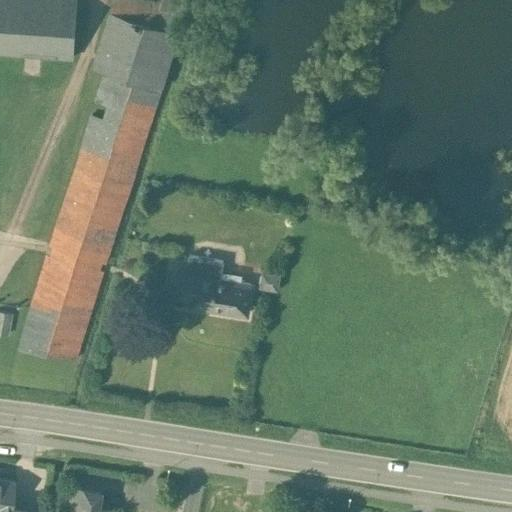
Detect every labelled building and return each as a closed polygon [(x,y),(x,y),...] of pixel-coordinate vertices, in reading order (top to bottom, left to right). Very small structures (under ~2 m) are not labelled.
[(78,0),(0,0),(0,52),(74,58),(78,0)] [(162,0),(161,4),(143,0),(114,0),(93,68),(106,69),(14,368),(69,375),(90,309),(169,60),(179,10),(181,0),(162,0)] [(222,260),(190,255),(187,273),(178,272),(175,288),(194,291),(197,273),(240,280),(240,276),(241,274),(221,271),(222,260)] [(280,274),(265,271),(263,286),(278,288),(280,274)] [(240,280),(197,273),(194,291),(192,304),(248,313),(253,282),(240,280)] [(194,291),(175,288),(174,296),(189,298),(188,303),(192,304),(194,291)] [(11,312),(0,309),(0,332),(7,334),(11,312)] [(14,479),(0,477),(0,511),(28,511),(29,509),(10,507),(14,479)] [(100,492),(75,488),(70,511),(108,511),(96,510),(100,492)]
